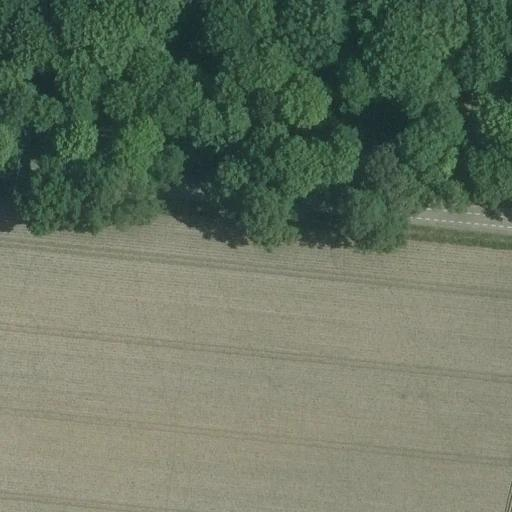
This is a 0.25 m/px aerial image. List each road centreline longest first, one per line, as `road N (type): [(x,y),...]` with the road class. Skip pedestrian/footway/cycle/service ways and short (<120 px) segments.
road 1 (tertiary): [(0,171),(511,226)]
road 2 (track): [(0,76),(511,57)]
